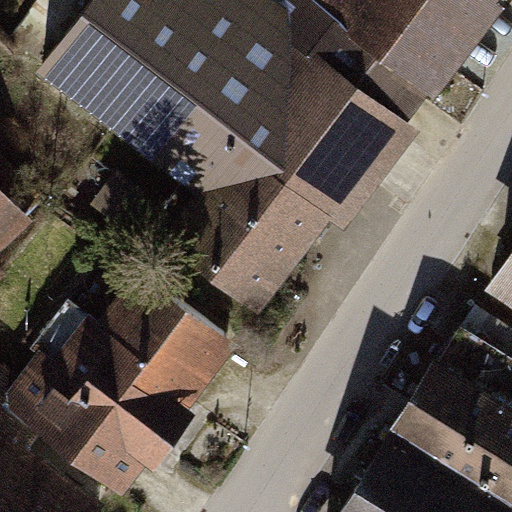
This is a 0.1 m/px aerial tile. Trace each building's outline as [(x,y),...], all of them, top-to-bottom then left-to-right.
[(218,248),(311,313),(511,27),(511,0),(207,0),(202,7),(191,0),(134,0),(87,66),(260,187),(218,248)] [(0,255),(59,193),(0,144),(0,255)] [(216,401),(261,333),(171,274),(138,324),(119,312),(90,357),(60,337),(21,395),(169,493),(191,460),(208,471),(243,419),(216,401)] [(511,511),(511,385),(477,366),(377,511),(511,511)] [(154,511),(159,506),(0,385),(0,511),(154,511)]
